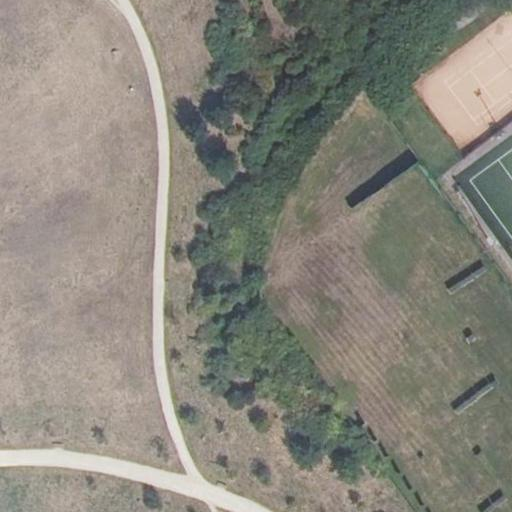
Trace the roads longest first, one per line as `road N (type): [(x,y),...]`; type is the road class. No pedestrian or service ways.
road 1 (motorway): [(39,511),(83,347),(127,245),(203,130),(307,0)]
road 2 (motorway): [(140,511),(166,378),(205,272),(253,169),(353,0)]
road 3 (motorway): [(133,34),(0,380)]
road 4 (motorway): [(133,34),(0,171)]
